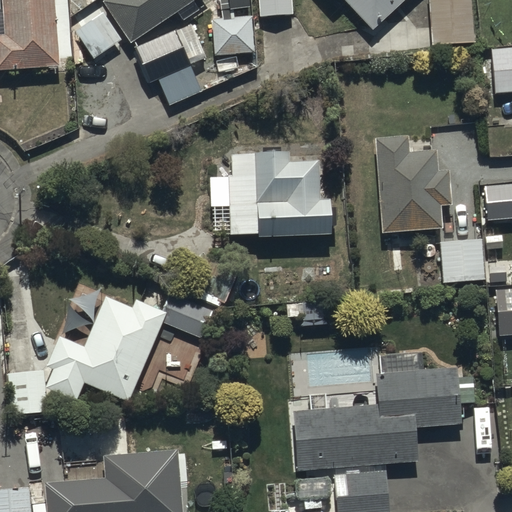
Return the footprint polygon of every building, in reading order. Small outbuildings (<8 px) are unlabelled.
[(1,0),(3,33),(0,33),(0,68),(57,66),(54,0),(1,0)] [(106,0),(104,1),(130,42),(178,12),(183,20),(198,9),(192,0),(106,0)] [(248,0),(220,0),(223,17),(212,19),(215,55),(254,51),(251,16),(234,17),(233,9),(249,7),(248,0)] [(293,0),(260,0),(261,18),(295,16),(293,0)] [(341,0),(371,32),(405,0),(341,0)] [(475,0),(430,0),(433,46),(478,44),(475,0)] [(120,44),(103,16),(82,29),(100,56),(120,44)] [(192,23),(136,47),(151,83),(159,79),(170,104),(202,91),(191,64),(207,57),(192,23)] [(498,46),(491,47),(494,93),(511,92),(511,43),(511,35),(498,36),(498,46)] [(408,136),(376,138),(382,232),(442,229),(441,206),(451,205),(449,170),(439,171),(437,151),(409,153),(408,136)] [(290,151),(230,151),(230,233),(258,233),(258,236),(334,235),(334,198),(320,198),(320,162),(290,162),(290,151)] [(511,182),(484,184),(486,219),(511,217),(511,182)] [(482,238),(441,241),(444,284),(486,281),(482,238)] [(244,272),(204,254),(187,292),(221,307),(231,286),(236,288),(244,272)] [(511,286),(495,287),(497,341),(507,340),(507,336),(511,336),(511,286)] [(162,309),(134,297),(130,307),(104,295),(82,344),(61,335),(44,373),(51,377),(46,388),(76,401),(84,383),(127,401),(162,321),(201,338),(213,311),(169,292),(162,309)] [(379,408),(306,410),(308,469),(418,466),(417,428),(463,427),(461,369),(378,372),(379,408)] [(42,370),(8,373),(11,416),(45,413),(42,370)] [(183,511),(179,449),(102,454),(104,478),(45,483),(47,511),(183,511)] [(389,511),(387,471),(346,473),(347,496),(336,496),(337,511),(389,511)] [(31,511),(31,487),(0,487),(0,511),(31,511)]
